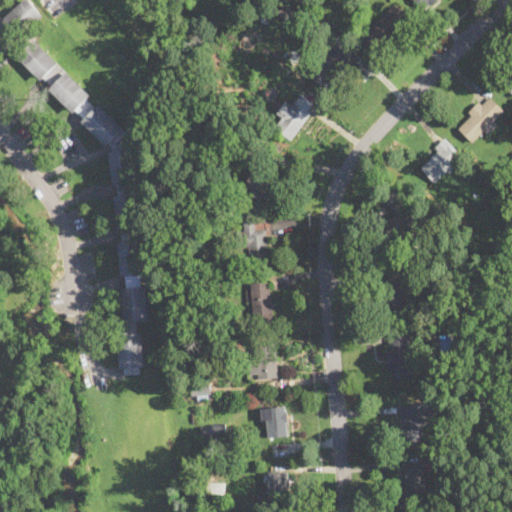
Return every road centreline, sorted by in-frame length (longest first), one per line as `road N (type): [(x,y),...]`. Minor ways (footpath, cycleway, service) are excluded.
road 1 (residential): [(505,0),(370,137),(331,204),(326,273),(346,511)]
road 2 (residential): [(74,298),(58,219),(0,137)]
